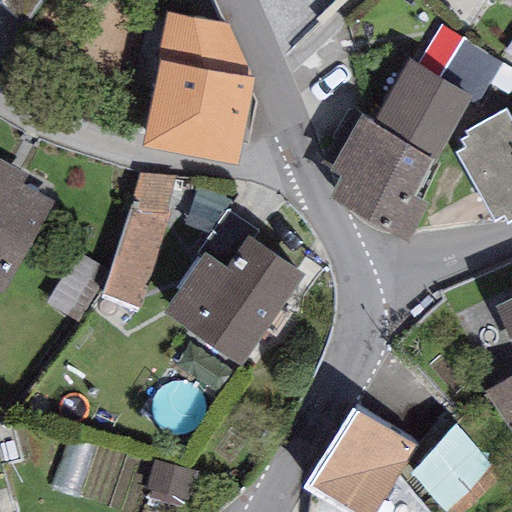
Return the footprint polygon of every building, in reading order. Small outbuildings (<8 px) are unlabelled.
[(225,29),(166,17),(141,156),(236,174),(254,85),(251,84),(225,29)] [(408,67),(373,131),(435,166),(471,102),(408,67)] [(373,131),(358,123),(361,119),(350,113),(321,165),(333,171),(330,176),(342,182),(329,207),(407,249),(428,210),(417,204),(438,167),(435,166),(373,131)] [(505,114),(465,136),(468,142),(461,146),(465,154),(455,158),(493,227),(502,221),(506,228),(511,224),(511,123),(510,125),(505,114)] [(26,178),(0,163),(0,296),(3,297),(53,205),(21,188),(26,178)] [(176,179),(139,176),(139,215),(168,216),(176,179)] [(138,310),(168,216),(139,215),(130,212),(102,297),(138,310)] [(225,274),(203,259),(164,318),(238,373),(304,280),(250,241),(225,274)] [(108,273),(76,254),(45,305),(77,324),(108,273)] [(511,304),(494,313),(511,351),(511,304)] [(511,376),(483,394),(511,439),(511,376)] [(413,450),(349,414),(303,494),(334,511),(424,511),(396,480),(413,450)] [(455,428),(409,479),(439,511),(468,511),(502,479),(455,428)] [(198,473),(152,458),(142,489),(188,504),(198,473)]
